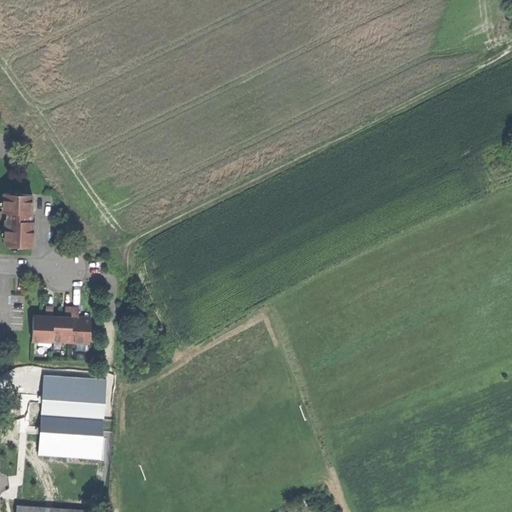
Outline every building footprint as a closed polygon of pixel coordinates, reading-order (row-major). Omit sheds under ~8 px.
[(3,245),(33,247),(34,221),(31,221),(31,213),(32,194),(3,193),(3,211),(1,211),(0,220),(5,220),(3,245)] [(42,316),(33,316),(32,341),(52,341),(53,316),(53,307),(45,307),(45,316),(42,316)] [(71,342),(72,307),(65,307),(64,317),(62,317),(53,316),(52,341),(71,342)] [(72,307),(71,342),(90,343),(91,317),(81,317),(79,317),(79,307),(72,307)] [(40,415),(38,455),(101,459),(103,420),(40,415)]
